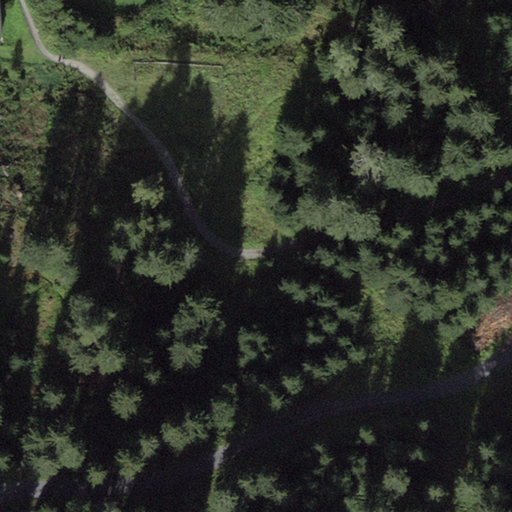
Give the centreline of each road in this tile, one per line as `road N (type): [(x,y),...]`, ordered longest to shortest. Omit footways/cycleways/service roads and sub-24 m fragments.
road 1 (track): [(33,32),(56,59),(103,84),(155,142),(197,224),(229,255),(280,250),(511,175)]
road 2 (track): [(511,337),(430,378),(317,400),(152,477),(0,493)]
